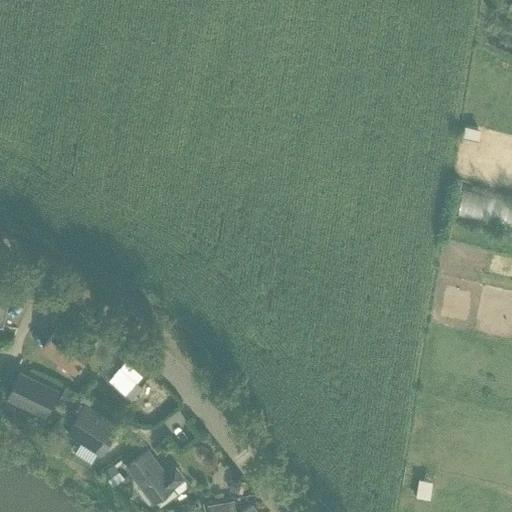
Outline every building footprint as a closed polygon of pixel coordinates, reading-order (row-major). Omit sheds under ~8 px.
[(463,220),(511,233),(511,197),(471,187),(463,220)] [(0,326),(3,327),(10,296),(0,293),(0,326)] [(62,322),(42,348),(75,371),(94,345),(62,322)] [(128,399),(146,376),(123,358),(105,381),(128,399)] [(7,397),(46,416),(58,391),(19,372),(7,397)] [(68,389),(61,401),(71,406),(77,394),(76,393),(68,389)] [(118,426),(88,407),(92,401),(82,396),(74,409),(80,413),(68,432),(100,453),(118,426)] [(154,502),(174,486),(185,478),(175,465),(164,473),(147,451),(127,466),(154,502)] [(113,463),(102,471),(113,485),(123,478),(113,463)] [(427,483),(425,501),(435,501),(437,484),(427,483)] [(223,511),(221,503),(208,506),(208,511),(223,511)]
